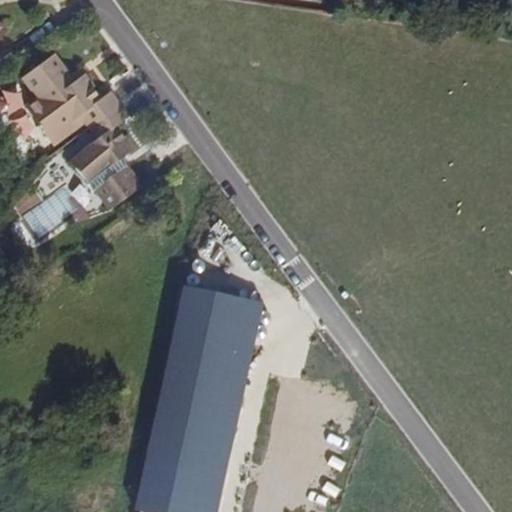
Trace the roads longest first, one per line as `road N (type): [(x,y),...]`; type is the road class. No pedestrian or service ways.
road 1 (residential): [(479,511),(208,150)]
road 2 (residential): [(93,0),(208,150)]
